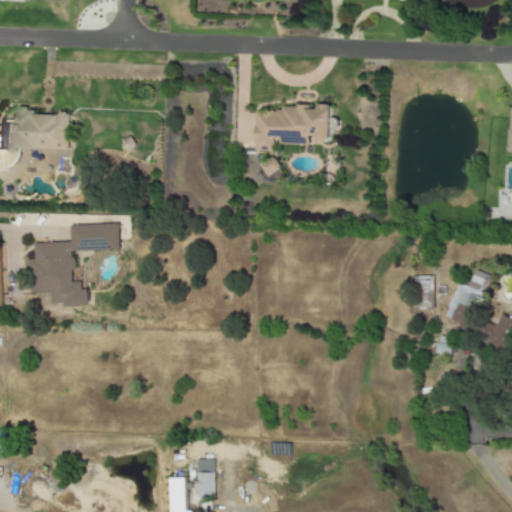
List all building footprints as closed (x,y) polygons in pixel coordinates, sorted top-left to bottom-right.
[(255,108),(255,151),(276,152),(276,144),(310,144),(310,137),(319,137),(319,142),(332,142),(332,105),(319,105),(319,109),(255,108)] [(69,154),(70,115),(34,114),(34,109),(12,109),(12,120),(0,120),(0,128),(0,168),(19,169),(20,153),(69,154)] [(260,165),(267,178),(280,171),(274,158),(260,165)] [(120,250),(119,224),(70,225),(71,242),(34,244),(35,259),(29,259),(31,294),(52,293),(53,307),(89,306),(88,290),(82,290),(82,282),(74,282),(73,252),(120,250)] [(458,284),(444,316),(471,329),(484,300),(481,298),(490,276),(475,270),(467,288),(458,284)] [(416,310),(431,310),(430,276),(415,277),(416,310)] [(511,317),(498,316),(498,325),(479,324),(479,346),(511,347),(511,317)] [(197,498),(214,498),(215,473),(197,473),(197,498)] [(186,478),(169,479),(170,511),(192,511),(193,511),(187,511),(186,478)]
